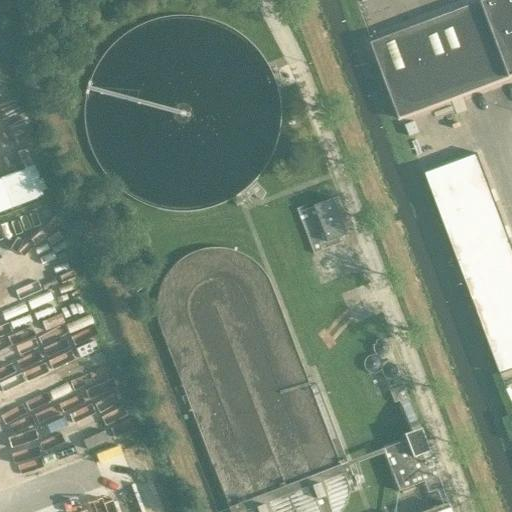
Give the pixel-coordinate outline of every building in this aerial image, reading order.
[(511,79),(511,0),(491,0),(376,43),(404,119),(511,79)] [(429,174),(449,229),(502,374),(511,369),(511,241),(480,155),(429,174)] [(320,244),(345,235),(332,199),(313,206),(314,207),(306,210),(305,206),(297,209),(313,252),(322,249),(320,244)] [(399,402),(410,432),(404,434),(406,440),(382,449),(398,490),(438,475),(404,386),(389,392),(393,402),(399,402)] [(451,511),(448,503),(424,511),(451,511)]
